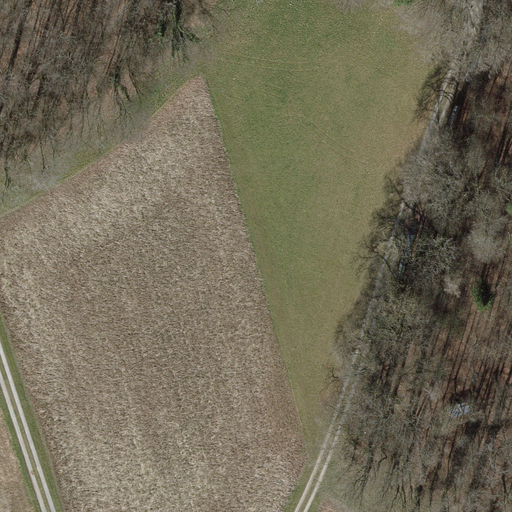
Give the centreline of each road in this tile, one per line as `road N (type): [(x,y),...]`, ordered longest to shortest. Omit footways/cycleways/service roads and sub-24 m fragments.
road 1 (track): [(300,511),(480,0)]
road 2 (track): [(0,358),(50,511)]
